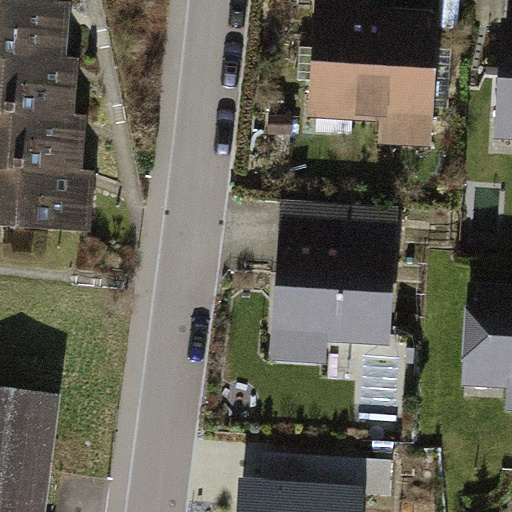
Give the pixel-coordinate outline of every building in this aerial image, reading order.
[(0,0),(0,42),(86,46),(87,0),(0,0)] [(316,0),(312,111),(391,114),(390,143),(444,145),(451,7),(374,4),(373,0),(316,0)] [(0,100),(92,104),(95,46),(86,46),(0,42),(0,100)] [(0,161),(98,165),(100,105),(92,104),(0,100),(0,161)] [(0,216),(106,221),(108,166),(98,165),(0,161),(0,216)] [(402,209),(283,204),(276,356),(334,358),(335,335),(396,338),(402,209)] [(511,277),(469,276),(464,380),(511,381),(511,277)] [(46,511),(60,388),(0,381),(0,511),(46,511)] [(367,511),(374,464),(231,445),(222,511),(367,511)]
